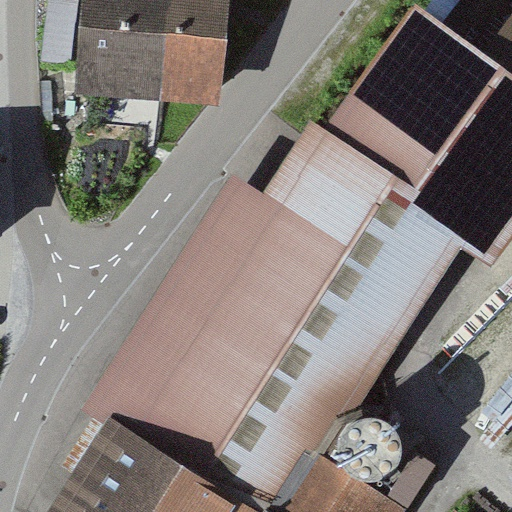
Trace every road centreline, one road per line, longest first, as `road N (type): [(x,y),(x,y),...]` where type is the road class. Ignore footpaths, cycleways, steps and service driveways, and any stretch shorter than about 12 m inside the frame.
road 1 (residential): [(321,0),(85,302)]
road 2 (residential): [(85,302),(38,202),(26,129),(23,0)]
road 3 (residential): [(85,302),(18,416),(0,474)]
